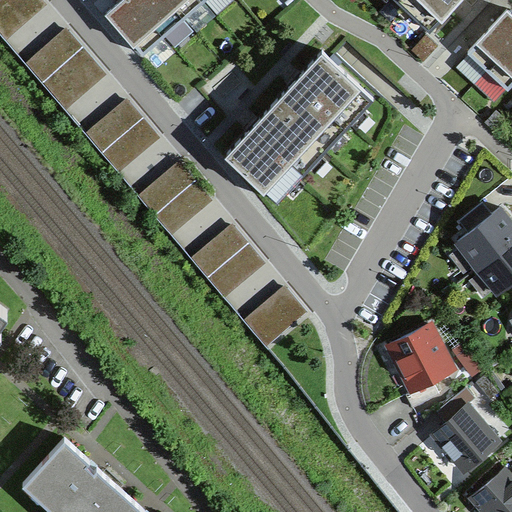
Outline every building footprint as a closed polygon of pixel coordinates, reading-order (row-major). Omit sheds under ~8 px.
[(48,2),(46,0),(0,0),(0,31),(6,39),(48,2)] [(192,0),(114,0),(96,16),(130,55),(192,0)] [(398,0),(403,4),(405,2),(417,13),(414,15),(430,29),(454,3),(456,0),(398,0)] [(489,0),(456,0),(454,3),(459,7),(435,33),(448,45),(489,0)] [(511,9),(506,4),(466,48),(510,88),(511,86),(511,9)] [(24,61),(42,81),(83,45),(66,25),(24,61)] [(108,72),(83,45),(42,81),(65,108),(108,72)] [(247,130),(227,152),(277,200),(288,189),(286,186),(296,175),(298,178),(310,165),(308,163),(318,152),(320,154),(331,143),(328,141),(338,130),(341,133),(352,120),(350,118),(361,106),(363,108),(374,97),(323,49),(301,72),(300,71),(288,84),(289,85),(259,117),(258,116),(246,129),(247,130)] [(85,131),(103,151),(144,116),(127,96),(85,131)] [(160,135),(144,116),(103,151),(119,170),(160,135)] [(138,193),(155,213),(197,178),(180,158),(138,193)] [(213,198),(197,178),(155,213),(171,233),(213,198)] [(482,201),(459,219),(468,230),(491,212),(482,201)] [(478,265),(511,237),(511,221),(499,206),(491,212),(468,230),(457,240),(478,265)] [(191,256),(208,276),(249,241),(232,221),(191,256)] [(498,291),(511,279),(511,237),(478,265),(498,291)] [(266,261),(249,241),(208,276),(224,295),(266,261)] [(284,283),(244,317),(266,344),(307,309),(284,283)] [(0,331),(1,330),(0,328),(0,320),(8,309),(0,303),(0,331)] [(430,322),(390,341),(398,357),(396,361),(400,371),(406,373),(411,371),(418,386),(432,379),(453,369),(430,322)] [(481,367),(465,347),(454,355),(470,376),(481,367)] [(498,390),(483,373),(474,381),(489,397),(498,390)] [(432,379),(418,386),(406,392),(413,406),(439,393),(432,379)] [(511,401),(511,383),(503,390),(510,402),(511,401)] [(446,421),(467,403),(475,396),(465,386),(437,410),(446,421)] [(446,421),(434,431),(465,467),(498,439),(467,403),(446,421)] [(147,511),(65,437),(25,481),(58,511),(147,511)] [(511,511),(511,473),(505,466),(472,494),(486,511),(511,511)]
